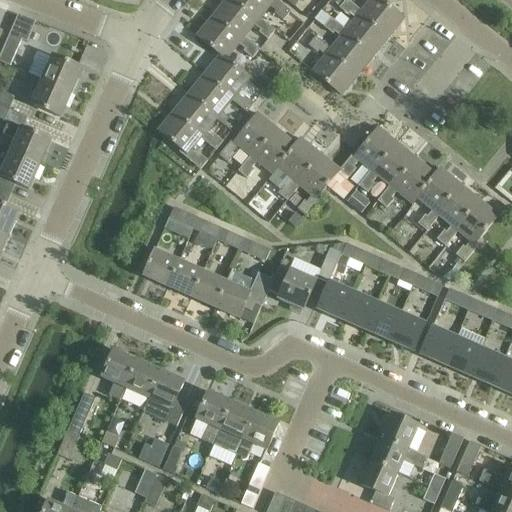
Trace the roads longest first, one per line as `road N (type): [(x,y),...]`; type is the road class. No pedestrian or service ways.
road 1 (residential): [(511,443),(298,349),(265,367),(244,367),(33,275)]
road 2 (residential): [(33,275),(137,43)]
